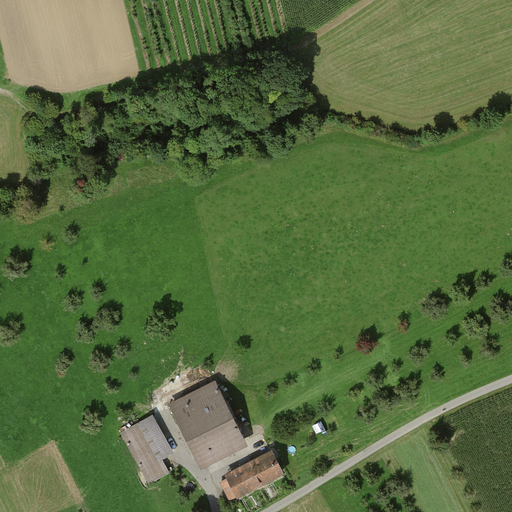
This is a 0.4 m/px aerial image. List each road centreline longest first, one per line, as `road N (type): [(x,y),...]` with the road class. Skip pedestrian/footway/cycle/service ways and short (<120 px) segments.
road 1 (track): [(0,91),(45,118),(278,74)]
road 2 (track): [(511,380),(429,415),(270,511)]
